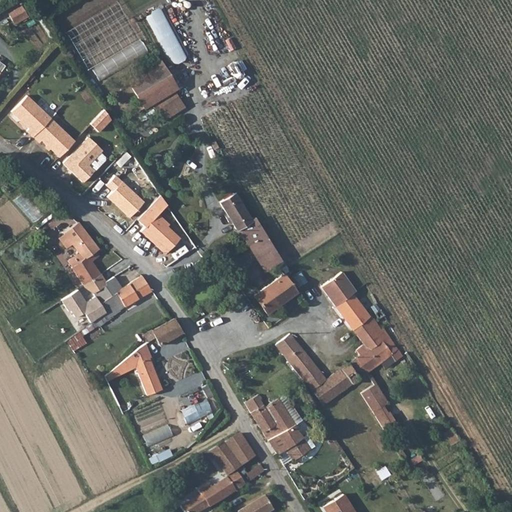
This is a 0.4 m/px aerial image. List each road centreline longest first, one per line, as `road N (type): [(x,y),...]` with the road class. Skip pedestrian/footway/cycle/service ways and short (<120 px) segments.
road 1 (unclassified): [(298,511),(145,268),(0,150)]
road 2 (track): [(0,322),(95,501)]
road 3 (track): [(235,409),(230,430),(73,511)]
